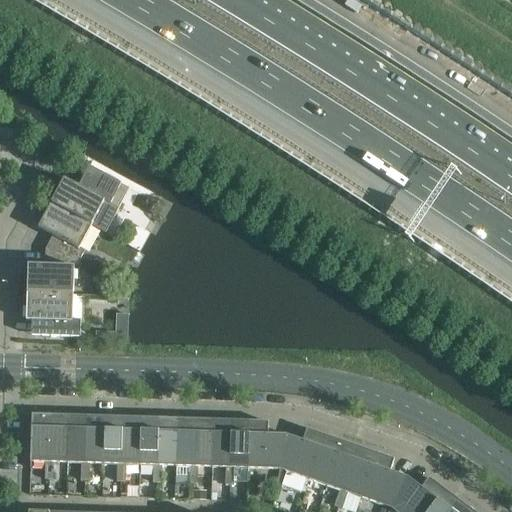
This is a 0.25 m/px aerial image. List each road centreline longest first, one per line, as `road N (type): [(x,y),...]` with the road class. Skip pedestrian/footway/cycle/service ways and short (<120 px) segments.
road 1 (residential): [(495,511),(413,453),(315,415),(0,400)]
road 2 (motorway): [(129,0),(511,243)]
road 3 (motorway): [(511,160),(273,0)]
road 4 (residential): [(0,232),(39,166),(0,145)]
